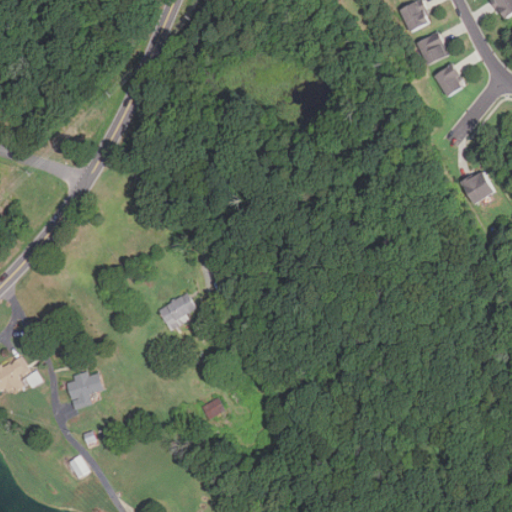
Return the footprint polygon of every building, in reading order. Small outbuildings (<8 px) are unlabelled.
[(421,0),(400,9),(409,32),(430,23),(421,0)] [(511,13),(511,0),(494,0),(502,18),(511,13)] [(449,54),(437,32),(417,43),(428,65),(449,54)] [(465,86),(453,65),(435,75),(447,96),(465,86)] [(496,190),(484,169),(462,181),(474,202),(496,190)] [(171,329),(190,320),(187,314),(197,309),(189,293),(160,307),(171,329)] [(20,378),(32,371),(22,355),(0,369),(0,387),(4,394),(11,389),(15,394),(26,386),(20,378)] [(77,404),(107,390),(97,369),(67,383),(77,404)] [(26,390),(41,382),(35,371),(20,379),(26,390)] [(228,418),(222,399),(204,405),(211,424),(228,418)] [(87,472),(78,455),(66,462),(75,478),(87,472)]
